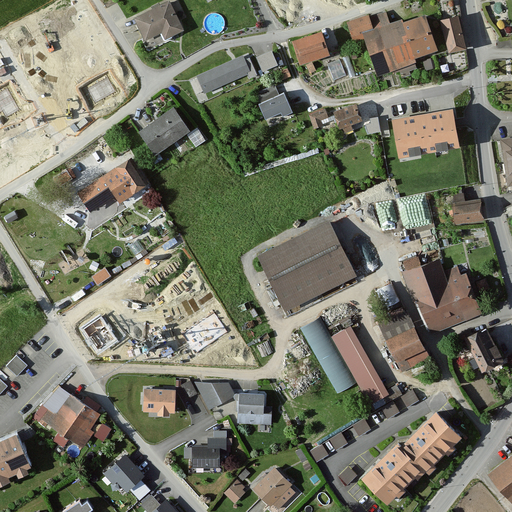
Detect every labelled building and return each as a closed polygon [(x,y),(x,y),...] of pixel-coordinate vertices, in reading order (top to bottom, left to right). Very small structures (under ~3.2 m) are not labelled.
[(172,0),(137,17),(144,31),(149,40),(165,32),(168,38),(187,29),(172,0)] [(37,13),(9,28),(20,50),(49,35),(37,13)] [(373,14),(350,21),(358,43),(367,40),(379,75),(420,61),(418,56),(443,48),(431,13),(407,21),(406,18),(397,21),(394,13),(375,20),(373,14)] [(462,16),(446,20),(454,51),(470,47),(462,16)] [(326,30),(296,40),(304,63),(334,53),(326,30)] [(245,57),(243,53),(196,74),(205,92),(247,73),(249,77),(278,64),(271,49),(250,58),(249,56),(245,57)] [(67,78),(32,101),(63,147),(97,124),(67,78)] [(292,109),(284,90),(259,101),(266,117),(281,110),(283,113),(292,109)] [(360,102),(336,112),(344,129),(367,118),(360,102)] [(177,106),(142,131),(158,154),(193,129),(177,106)] [(325,106),(310,111),(315,126),(330,120),(325,106)] [(453,106),(392,116),(399,155),(460,145),(453,106)] [(368,115),(369,129),(381,127),(379,114),(368,115)] [(150,184),(130,156),(85,188),(87,190),(81,194),(89,204),(95,200),(101,207),(117,195),(123,203),(150,184)] [(455,192),(455,200),(466,200),(465,192),(455,192)] [(484,199),(455,204),(459,224),(488,219),(484,199)] [(334,220),(261,254),(287,309),(360,275),(334,220)] [(136,256),(147,251),(143,242),(132,247),(136,256)] [(442,258),(405,272),(418,305),(423,303),(434,332),(487,312),(473,274),(451,283),(442,258)] [(106,264),(92,272),(98,282),(112,273),(106,264)] [(392,279),(377,286),(385,305),(401,298),(392,279)] [(410,309),(381,323),(404,372),(434,358),(410,309)] [(353,325),(334,336),(372,404),(392,393),(353,325)] [(508,359),(490,325),(470,336),(487,369),(508,359)] [(27,364),(17,354),(6,365),(16,375),(27,364)] [(183,380),(187,393),(197,390),(193,378),(183,380)] [(230,383),(197,383),(211,409),(237,394),(230,383)] [(178,386),(148,385),(146,412),(178,413),(178,386)] [(402,393),(409,403),(420,397),(414,386),(402,393)] [(103,413),(72,393),(59,412),(45,402),(37,414),(85,446),(97,430),(93,427),(103,413)] [(268,394),(242,393),(241,413),(251,414),(251,424),(274,425),(274,413),(267,413),(268,394)] [(401,394),(383,405),(389,416),(408,404),(401,394)] [(462,434),(435,408),(400,442),(398,439),(361,475),(387,502),(396,493),(398,495),(406,487),(403,485),(415,473),(418,475),(425,468),(429,472),(437,465),(434,462),(446,451),(448,453),(455,445),(453,443),(462,434)] [(354,422),(360,433),(377,423),(371,413),(354,422)] [(96,434),(106,438),(112,423),(101,419),(96,434)] [(350,426),(331,435),(336,445),(355,436),(350,426)] [(215,440),(195,440),(196,468),(222,467),(222,447),(228,447),(228,431),(215,431),(215,440)] [(22,432),(0,441),(0,480),(36,465),(22,432)] [(325,439),(311,448),(318,458),(332,449),(325,439)] [(145,473),(125,452),(103,472),(113,482),(116,479),(126,490),(145,473)] [(511,457),(493,472),(511,497),(511,457)] [(348,481),(358,473),(350,463),(340,471),(348,481)] [(295,485),(277,467),(255,489),(273,507),(295,485)] [(247,493),(237,483),(225,494),(235,504),(247,493)] [(152,490),(141,502),(149,510),(161,497),(152,490)] [(179,511),(166,497),(149,511),(179,511)] [(92,506),(87,498),(82,502),(80,498),(62,510),(62,511),(88,511),(87,510),(92,506)]
